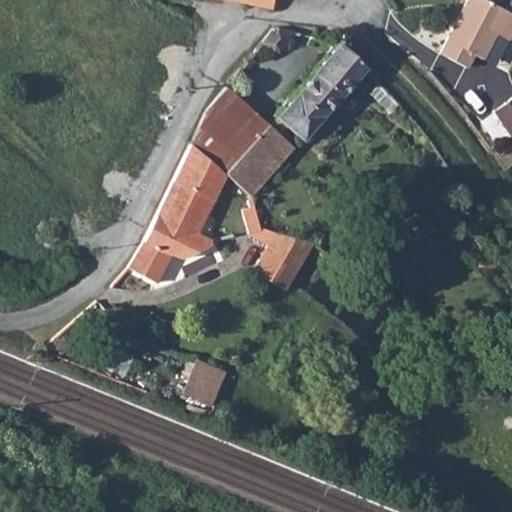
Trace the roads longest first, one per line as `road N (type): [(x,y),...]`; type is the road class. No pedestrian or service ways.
road 1 (residential): [(328,13),(226,35),(125,254),(37,316),(0,321)]
road 2 (track): [(511,224),(361,33)]
